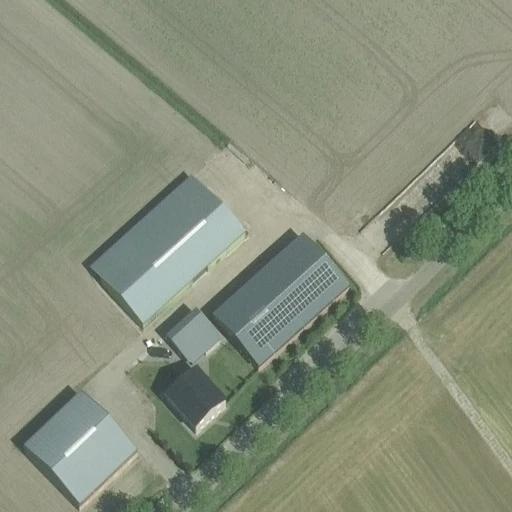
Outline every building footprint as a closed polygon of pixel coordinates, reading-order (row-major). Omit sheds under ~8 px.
[(101,285),(143,332),(245,240),(203,193),(101,285)] [(304,242),(213,324),(259,374),(349,292),(311,251),(304,242)] [(194,318),(165,346),(181,363),(196,349),(204,358),(219,344),(194,318)] [(196,376),(166,403),(196,436),(240,402),(226,409),(202,382),(196,376)] [(25,442),(80,500),(138,445),(83,387),(25,442)]
